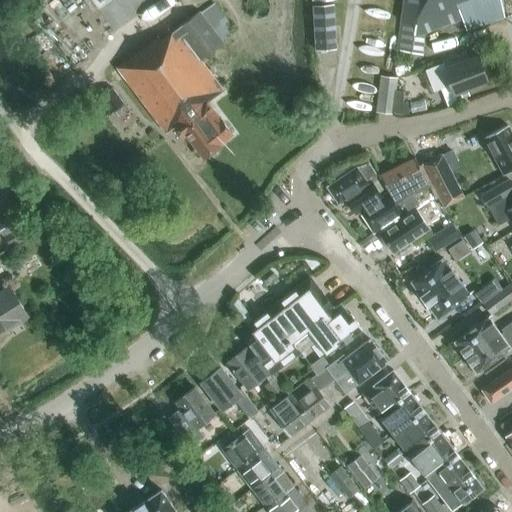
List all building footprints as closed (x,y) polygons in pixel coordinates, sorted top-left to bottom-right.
[(467,31),(505,17),(500,0),(403,0),(396,49),(423,52),(425,34),(463,20),(467,31)] [(315,50),(337,49),(334,4),(313,6),(315,50)] [(199,11),(176,28),(200,60),(223,42),(222,41),(200,12),(199,11)] [(158,37),(117,68),(165,132),(175,125),(183,135),(186,134),(203,157),(207,154),(211,155),(215,151),(216,147),(219,145),(218,143),(232,134),(220,118),(219,119),(206,101),(222,89),(221,88),(219,85),(200,60),(176,28),(160,40),(158,37)] [(488,81),(478,55),(445,68),(443,63),(425,70),(433,91),(450,85),(454,94),(488,81)] [(381,75),(376,112),(377,112),(390,114),(393,114),(404,115),(404,114),(410,114),(408,100),(404,100),(405,91),(396,90),(398,78),(381,75)] [(113,112),(125,104),(112,87),(101,96),(113,112)] [(504,175),(511,170),(511,134),(508,126),(484,138),(504,175)] [(451,150),(442,154),(448,166),(457,161),(451,150)] [(419,166),(427,181),(436,200),(441,198),(446,207),(463,197),(448,166),(442,154),(419,166)] [(350,158),(340,165),(346,174),(356,167),(350,158)] [(427,181),(419,166),(414,158),(380,175),(381,177),(383,181),(388,190),(393,197),(394,197),(405,214),(420,206),(411,188),(427,181)] [(368,161),(361,166),(356,167),(346,174),(328,186),(339,203),(369,183),(379,176),(368,161)] [(380,177),(372,183),(375,187),(381,195),(388,190),(383,181),(381,177),(380,177)] [(488,206),(509,194),(511,192),(511,184),(510,180),(482,195),(488,206)] [(382,196),(381,195),(375,187),(372,183),(369,184),(346,200),(356,214),(359,212),(359,211),(382,196)] [(399,215),(402,213),(387,192),(382,196),(359,211),(359,212),(374,232),(377,230),(399,215)] [(511,200),(509,194),(488,206),(499,225),(510,218),(511,221),(511,200)] [(399,215),(377,230),(380,233),(379,233),(392,253),(428,228),(422,219),(445,209),(440,199),(416,210),(415,209),(405,215),(402,213),(399,215)] [(17,211),(0,221),(0,231),(11,249),(32,236),(17,211)] [(473,249),(482,243),(474,230),(464,236),(473,249)] [(455,260),(469,250),(462,240),(449,250),(455,260)] [(322,267),(317,259),(308,265),(314,272),(322,267)] [(438,318),(469,294),(443,259),(411,282),(438,318)] [(257,318),(247,325),(252,332),(272,357),(264,363),(272,374),(301,352),(294,343),(309,332),(326,353),(340,343),(341,345),(362,329),(350,313),(349,314),(345,310),(340,304),(334,309),(320,290),(319,291),(311,281),(309,278),(268,310),(257,318)] [(482,303),(502,288),(495,278),(474,293),(482,303)] [(491,315),(511,300),(511,283),(484,304),(491,315)] [(0,334),(28,316),(9,286),(0,292),(0,334)] [(511,346),(511,321),(498,331),(488,317),(454,341),(476,372),(511,346)] [(246,347),(226,363),(247,390),(265,376),(269,381),(274,377),(272,374),(264,363),(272,357),(252,332),(244,338),(252,348),(248,351),(246,347)] [(387,362),(370,339),(345,358),(343,355),(329,365),(326,368),(335,380),(348,370),(358,383),(387,362)] [(326,368),(329,365),(321,355),(310,364),(317,374),(325,368),(326,368)] [(235,399),(241,395),(220,367),(201,382),(222,410),(235,399)] [(289,394),(289,395),(311,420),(330,405),(318,390),(334,378),(325,368),(317,374),(309,380),(309,379),(289,394)] [(511,369),(482,389),(491,402),(511,387),(511,369)] [(378,413),(408,390),(393,370),(374,385),(363,394),(378,413)] [(269,381),(264,386),(274,398),(285,390),(274,377),(269,381)] [(132,382),(141,395),(147,390),(139,378),(132,382)] [(193,447),(203,439),(196,429),(215,414),(194,387),(175,402),(181,410),(171,417),(193,447)] [(241,395),(235,399),(249,417),(258,411),(240,387),(237,390),(241,395)] [(393,433),(423,410),(408,390),(378,413),(393,433)] [(270,409),(291,435),(311,420),(289,395),(270,409)] [(359,428),(368,421),(369,420),(354,401),(344,409),(359,428)] [(408,453),(439,430),(423,410),(393,433),(408,453)] [(368,421),(359,428),(374,448),(383,441),(368,421)] [(237,469),(264,448),(249,429),(222,449),(237,469)] [(428,478),(458,455),(439,430),(408,453),(428,478)] [(251,488),(278,467),(264,448),(237,469),(251,488)] [(389,467),(403,457),(397,448),(383,459),(389,467)] [(364,487),(378,476),(360,454),(347,465),(364,487)] [(443,498),(473,475),(458,455),(428,478),(443,498)] [(209,490),(218,483),(201,459),(192,466),(209,490)] [(188,492),(201,483),(190,466),(176,475),(188,492)] [(340,466),(330,473),(348,497),(358,489),(340,466)] [(251,488),(266,507),(293,486),(278,467),(251,488)] [(399,480),(409,492),(419,485),(410,472),(399,480)] [(473,475),(443,498),(452,510),(463,502),(463,503),(483,488),(473,475)] [(210,491),(222,508),(235,499),(223,483),(210,491)] [(293,486),(266,507),(269,511),(298,511),(307,505),(293,486)] [(176,511),(161,490),(128,511),(217,511),(211,502),(195,511),(176,511)] [(446,511),(434,495),(422,505),(427,511),(446,511)] [(367,508),(370,511),(381,511),(386,509),(378,500),(367,508)] [(399,511),(422,511),(413,501),(399,511)]
